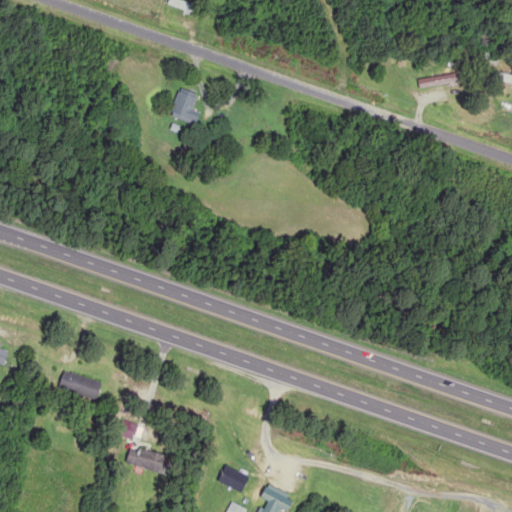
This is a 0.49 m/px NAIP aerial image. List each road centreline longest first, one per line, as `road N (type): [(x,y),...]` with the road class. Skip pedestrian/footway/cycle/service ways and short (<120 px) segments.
road 1 (trunk): [(0,275),(511,452)]
road 2 (trunk): [(511,407),(0,231)]
road 3 (residential): [(511,157),(45,0)]
